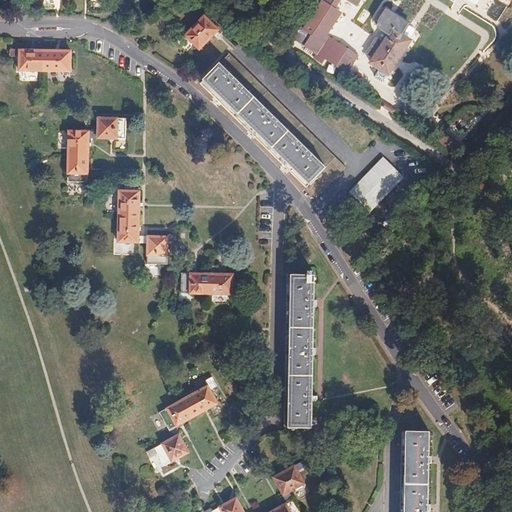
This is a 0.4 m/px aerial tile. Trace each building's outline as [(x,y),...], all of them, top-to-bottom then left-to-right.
[(303,26),(295,37),(318,53),(315,57),(319,60),(322,62),(326,56),(348,70),(357,57),(325,36),(341,12),(331,6),(335,0),(350,0),(359,5),(362,0),(322,0),(323,0),(305,28),(303,26)] [(389,8),(388,8),(380,20),(380,21),(379,21),(379,22),(379,23),(379,24),(379,25),(379,26),(380,27),(380,28),(381,28),(382,28),(391,35),(385,43),(379,39),(371,52),(377,56),(373,62),(382,68),(380,71),(388,76),(413,39),(404,33),(411,23),(389,8)] [(363,23),(369,13),(363,9),(357,20),(363,23)] [(203,15),(183,36),(197,49),(217,29),(203,15)] [(44,71),(45,50),(10,49),(10,56),(18,56),(18,71),(44,71)] [(70,51),(45,50),(44,71),(70,72),(70,51)] [(228,53),(216,65),(322,170),(305,187),(315,197),(345,167),(228,53)] [(199,83),(305,187),(322,170),(216,65),(199,83)] [(97,117),(97,131),(97,138),(124,139),(125,118),(97,117)] [(97,138),(97,131),(67,130),(67,156),(87,156),(88,137),(97,138)] [(464,147),(445,130),(438,138),(446,144),(458,153),(464,147)] [(87,156),(67,156),(66,181),(87,182),(87,156)] [(403,177),(382,157),(349,192),(369,212),(403,177)] [(133,191),(124,190),(118,190),(118,216),(138,216),(138,191),(133,191)] [(138,216),(118,216),(117,241),(146,242),(146,236),(138,236),(138,216)] [(146,236),(146,242),(146,264),(167,264),(167,238),(176,239),(177,232),(168,232),(168,236),(146,236)] [(310,428),(310,425),(310,415),(316,415),(316,395),(311,395),(311,355),(314,355),(314,348),(311,347),(313,307),(315,307),(315,300),(313,300),(313,275),(311,275),(311,270),(306,270),(306,275),(285,274),(283,428),(310,428)] [(180,293),(206,294),(206,273),(181,273),(180,293)] [(206,273),(206,294),(231,295),(232,274),(216,274),(208,273),(206,273)] [(207,386),(183,399),(193,417),(217,403),(207,386)] [(158,413),(172,438),(178,435),(174,427),(193,417),(183,399),(158,413)] [(427,456),(428,432),(400,431),(398,511),(426,511),(429,511),(429,504),(426,504),(427,463),(430,463),(430,456),(427,456)] [(172,438),(153,448),(157,455),(163,466),(188,453),(178,435),(172,438)] [(157,455),(153,448),(145,453),(149,460),(157,455)] [(271,477),(281,495),(288,491),(303,483),(296,471),(303,467),(300,461),(271,477)] [(298,511),(288,491),(281,495),(286,504),(271,511),(298,511)] [(242,511),(235,498),(211,511),(242,511)]
